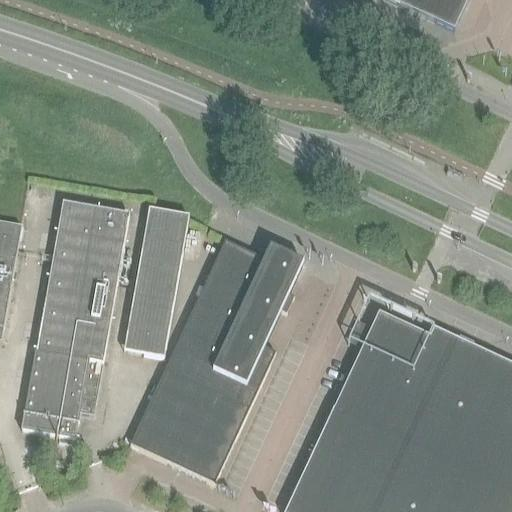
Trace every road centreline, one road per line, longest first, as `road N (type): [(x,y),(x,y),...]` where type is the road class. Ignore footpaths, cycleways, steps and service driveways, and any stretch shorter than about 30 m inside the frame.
road 1 (unclassified): [(219,202),(511,338)]
road 2 (secondary): [(236,120),(338,181),(511,263)]
road 3 (secondary): [(511,230),(348,155),(236,120)]
road 4 (unclassified): [(511,114),(269,0)]
road 5 (secondary): [(119,73),(171,136),(192,177),(219,202)]
road 6 (secondary): [(119,73),(0,31)]
road 7 (secondary): [(236,120),(119,73)]
